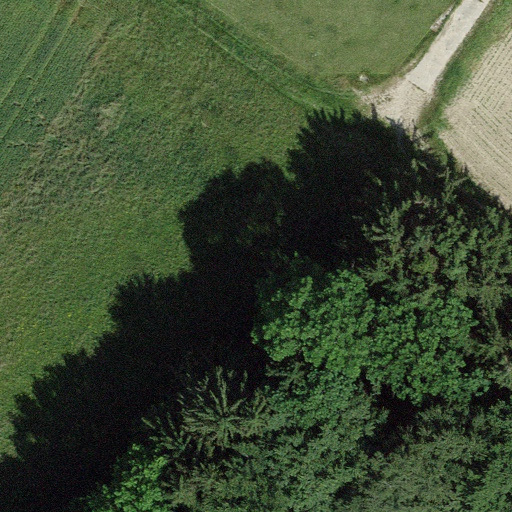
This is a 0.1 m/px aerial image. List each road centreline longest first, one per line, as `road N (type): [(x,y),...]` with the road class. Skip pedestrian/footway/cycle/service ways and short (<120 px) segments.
road 1 (track): [(181,0),(388,157)]
road 2 (track): [(494,0),(388,157)]
